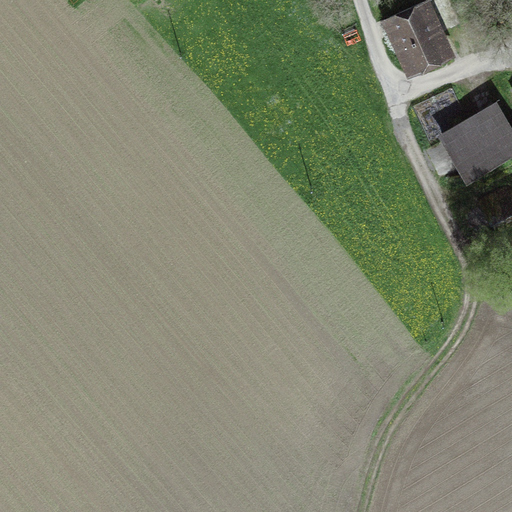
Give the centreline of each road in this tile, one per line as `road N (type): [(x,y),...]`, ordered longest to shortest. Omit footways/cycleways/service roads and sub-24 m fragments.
road 1 (track): [(472,290),(462,325),(381,429),(360,511)]
road 2 (track): [(391,102),(511,38)]
